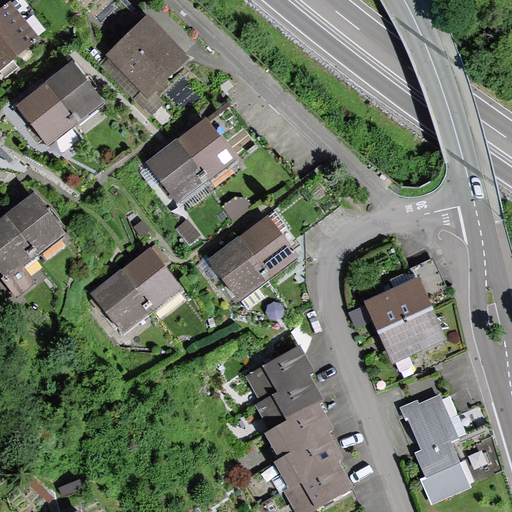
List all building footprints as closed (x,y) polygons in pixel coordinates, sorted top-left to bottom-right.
[(0,39),(22,22),(6,3),(0,8),(0,39)] [(153,93),(188,59),(145,16),(104,56),(107,59),(101,65),(151,116),(163,104),(153,93)] [(0,69),(36,40),(22,22),(0,39),(0,69)] [(69,62),(41,84),(74,125),(102,103),(69,62)] [(46,147),(48,146),(61,152),(78,139),(70,128),(74,125),(41,84),(13,106),(46,147)] [(203,118),(173,141),(205,182),(235,160),(203,118)] [(139,170),(150,184),(156,180),(175,205),(205,182),(173,141),(143,163),(145,165),(139,170)] [(30,194),(1,217),(32,258),(62,235),(30,194)] [(275,211),(267,217),(266,216),(237,239),(268,280),(298,257),(279,231),(286,226),(275,211)] [(35,283),(22,266),(32,258),(1,217),(0,217),(0,276),(1,278),(0,279),(0,282),(13,300),(35,283)] [(200,236),(186,219),(175,228),(188,245),(200,236)] [(247,310),(264,297),(257,288),(268,280),(237,239),(207,262),(238,303),(241,301),(247,310)] [(168,260),(155,243),(148,249),(147,248),(117,272),(149,312),(179,289),(161,266),(168,260)] [(450,284),(436,254),(408,268),(409,270),(417,270),(429,294),(450,284)] [(393,277),(396,284),(365,299),(379,331),(435,305),(429,294),(417,270),(409,270),(406,270),(393,277)] [(117,272),(87,295),(119,335),(149,312),(117,272)] [(451,336),(435,305),(379,331),(394,362),(451,336)] [(313,376),(298,347),(251,373),(266,399),(307,376),(308,378),(313,376)] [(317,408),(323,405),(308,378),(307,376),(266,399),(260,402),(275,428),(316,405),(317,408)] [(463,438),(461,435),(470,432),(453,394),(445,398),(443,394),(423,403),(421,399),(404,407),(410,420),(412,419),(425,449),(418,452),(429,476),(424,478),(436,504),(475,487),(455,442),(463,438)] [(326,437),(332,434),(317,408),(316,405),(275,428),(269,432),(283,457),(325,434),(326,437)] [(336,465),(340,462),(326,437),(325,434),(283,457),(278,460),(292,485),(334,462),(336,465)] [(300,511),(313,511),(351,491),(336,465),(334,462),(292,485),(287,487),(300,511)]
